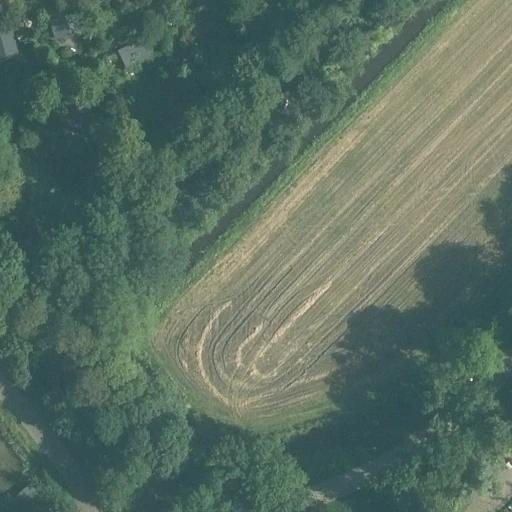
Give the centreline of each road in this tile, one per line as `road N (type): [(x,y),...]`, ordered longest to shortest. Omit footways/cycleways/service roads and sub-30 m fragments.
road 1 (unclassified): [(272,511),(416,453),(511,364)]
road 2 (unclassified): [(87,511),(61,460),(0,383)]
